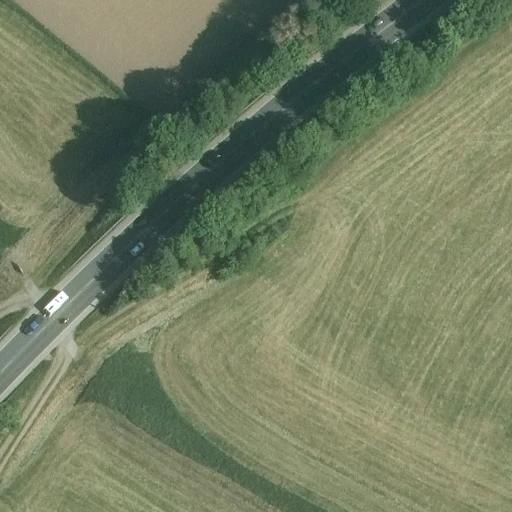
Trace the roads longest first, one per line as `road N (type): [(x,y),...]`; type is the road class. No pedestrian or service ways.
road 1 (primary): [(424,0),(144,232),(0,378)]
road 2 (track): [(253,227),(72,350),(0,464)]
road 3 (track): [(0,312),(46,276),(168,126)]
